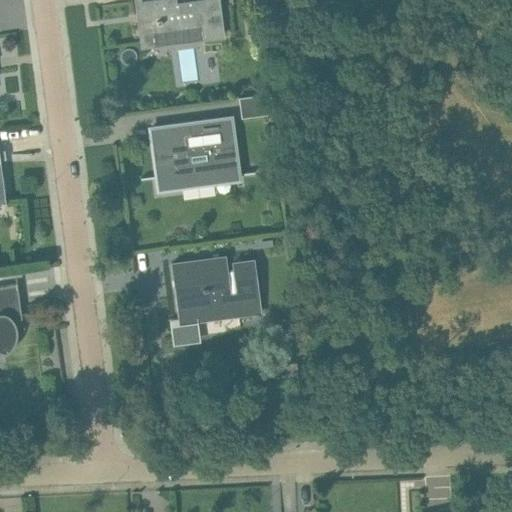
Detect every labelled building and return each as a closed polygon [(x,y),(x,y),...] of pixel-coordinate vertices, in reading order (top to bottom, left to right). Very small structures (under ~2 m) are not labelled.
[(136,0),(138,12),(140,12),(142,24),(140,25),(142,45),(162,43),(184,40),(203,37),(222,35),(217,0),(136,0)] [(266,98),(239,101),(241,118),(269,115),(266,98)] [(240,174),(232,115),(186,121),(186,126),(175,127),(175,122),(153,125),(160,175),(140,178),(141,179),(180,174),(181,183),(213,178),(214,192),(216,192),(214,178),(254,173),(254,172),(240,174)] [(229,293),(224,257),(172,263),(178,314),(211,309),(212,319),(261,312),(253,258),(231,261),(236,292),(229,293)] [(10,379),(0,380),(0,402),(45,396),(34,310),(20,312),(17,284),(0,286),(0,349),(2,351),(6,351),(10,379)]
